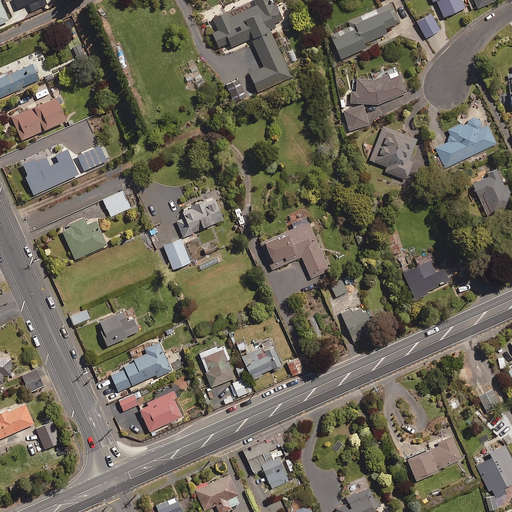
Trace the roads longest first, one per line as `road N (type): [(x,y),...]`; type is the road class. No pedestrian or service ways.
road 1 (trunk): [(113,481),(511,302)]
road 2 (tertiary): [(0,223),(113,481)]
